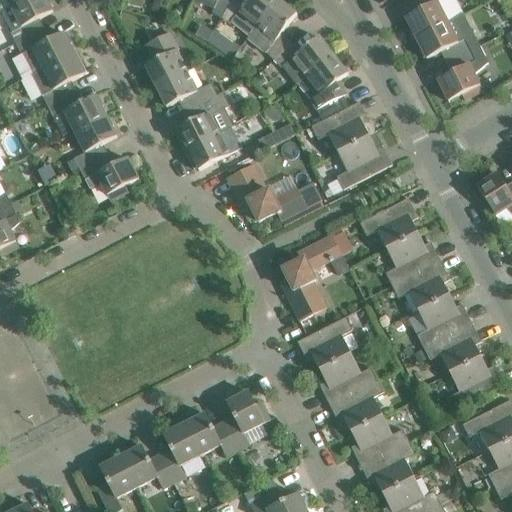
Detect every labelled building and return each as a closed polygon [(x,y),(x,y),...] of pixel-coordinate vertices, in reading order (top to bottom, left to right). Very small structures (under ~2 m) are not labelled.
[(26,0),(11,8),(2,12),(12,33),(10,34),(16,45),(40,33),(34,22),(40,19),(53,13),(47,2),(49,1),(48,0),(26,0)] [(193,0),(213,9),(210,13),(221,20),(225,12),(232,0),(193,0)] [(232,0),(225,12),(221,20),(230,25),(231,23),(249,37),(278,1),(277,0),(248,0),(245,5),(237,0),(232,0)] [(419,11),(405,18),(411,29),(409,30),(413,39),(415,38),(416,39),(447,23),(463,15),(455,0),(419,0),(424,9),(419,11)] [(249,37),(248,39),(266,53),(273,61),(291,43),(282,34),(297,15),(278,1),(249,37)] [(447,23),(416,39),(421,49),(419,50),(423,59),(426,58),(427,60),(445,50),(450,61),(479,46),(463,15),(447,23)] [(215,31),(208,43),(231,60),(241,48),(215,31)] [(21,56),(13,60),(23,80),(32,76),(34,75),(43,70),(74,55),(69,45),(71,44),(67,35),(64,36),(63,34),(50,40),(45,43),(40,33),(16,45),(21,56)] [(158,60),(145,67),(156,88),(187,72),(177,52),(178,51),(170,34),(146,46),(152,58),(156,56),(158,60)] [(291,43),(273,61),(281,68),(283,67),(297,85),(334,57),(319,38),(301,53),(291,43)] [(456,71),(437,81),(448,103),(462,96),(464,101),(482,92),(474,75),(488,64),(479,46),(450,61),(456,71)] [(23,80),(22,81),(32,102),(42,97),(48,108),(72,95),(66,85),(71,82),(85,76),(84,73),(86,72),(77,55),(75,56),(74,55),(43,70),(34,75),(32,76),(23,80)] [(334,57),(297,85),(317,111),(323,122),(345,111),(339,99),(344,97),(347,95),(340,81),(348,75),(334,57)] [(187,72),(156,88),(167,109),(185,100),(190,110),(217,96),(212,85),(197,93),(187,72)] [(262,76),(255,81),(260,87),(267,82),(262,76)] [(72,95),(48,108),(53,118),(64,113),(75,133),(106,117),(101,108),(103,107),(99,97),(96,99),(95,97),(77,106),(72,95)] [(179,133),(176,135),(184,151),(187,149),(188,151),(219,135),(210,118),(225,110),(223,107),(217,96),(190,110),(195,121),(189,124),(177,130),(179,133)] [(323,122),(312,128),(318,141),(329,136),(338,154),(369,138),(376,135),(360,103),(345,111),(323,122)] [(275,105),(265,111),(269,119),(275,121),(284,117),(275,105)] [(85,154),(74,160),(80,170),(103,158),(98,148),(117,138),(111,128),(113,127),(109,118),(107,119),(106,117),(75,133),(85,154)] [(296,136),(290,125),(258,141),(264,152),(296,136)] [(189,152),(185,154),(194,171),(197,169),(199,172),(230,156),(242,150),(231,129),(219,135),(188,151),(189,152)] [(348,173),(337,178),(344,191),(392,166),(382,147),(376,135),(369,138),(338,154),(348,173)] [(103,158),(80,170),(85,181),(90,190),(101,184),(110,202),(128,193),(125,188),(139,181),(127,159),(109,169),(103,158)] [(74,160),(66,163),(72,174),(80,170),(74,160)] [(281,222),(307,209),(321,202),(313,185),(298,192),(297,189),(274,201),(269,192),(268,192),(254,166),(227,180),(248,220),(255,216),(259,224),(277,215),(281,222)] [(487,178),(476,184),(478,186),(477,187),(495,217),(506,210),(511,216),(511,189),(508,192),(497,174),(488,180),(487,178)] [(0,210),(11,205),(5,194),(0,197),(0,210)] [(408,200),(360,224),(367,237),(377,232),(387,251),(418,235),(412,222),(418,219),(408,200)] [(0,255),(1,258),(19,249),(10,232),(20,224),(11,205),(0,210),(0,255)] [(61,231),(66,241),(76,236),(71,226),(61,231)] [(424,247),(418,235),(387,251),(396,269),(385,274),(392,287),(440,262),(431,243),(424,247)] [(287,279),(280,283),(300,323),(327,309),(314,283),(315,282),(311,273),(342,257),(332,237),(297,254),(301,262),(283,271),(287,279)] [(409,294),(418,313),(450,297),(443,284),(450,281),(440,262),(392,287),(398,300),(409,294)] [(456,309),(450,297),(418,313),(428,331),(417,337),(423,349),(472,324),(462,305),(456,309)] [(314,359),(320,371),(351,356),(342,337),(352,332),(346,318),(297,343),(307,363),(314,359)] [(481,343),(472,324),(423,349),(430,362),(440,356),(450,375),(481,359),(475,346),(481,343)] [(428,359),(423,350),(414,355),(419,363),(428,359)] [(320,387),(329,406),(378,381),(371,369),(361,374),(351,356),(320,371),(326,384),(320,387)] [(449,399),(455,412),(504,387),(494,367),(487,371),(481,359),(450,375),(459,393),(449,399)] [(384,393),(378,381),(329,406),(339,425),(345,421),(351,433),(383,417),(373,399),(384,393)] [(234,418),(223,424),(238,452),(250,446),(244,435),(270,421),(261,403),(255,406),(249,393),(227,404),(234,418)] [(489,452),(511,440),(511,403),(511,401),(462,426),(469,439),(480,433),(489,452)] [(205,415),(184,425),(201,457),(221,447),(226,458),(238,452),(223,424),(213,429),(205,415)] [(351,449),(361,468),(409,443),(403,431),(392,436),(383,417),(351,433),(358,446),(351,449)] [(160,456),(175,485),(186,479),(180,467),(201,457),(184,425),(163,436),(171,450),(160,456)] [(450,426),(437,432),(444,445),(456,438),(450,426)] [(511,440),(489,452),(499,470),(488,476),(494,488),(511,479),(511,440)] [(377,484),(383,495),(414,480),(405,461),(416,455),(409,443),(361,468),(370,487),(377,484)] [(142,447),(121,458),(137,489),(157,479),(163,490),(175,485),(160,456),(149,461),(142,447)] [(117,500),(137,489),(121,458),(100,468),(107,483),(96,488),(108,511),(120,511),(123,511),(117,500)] [(511,479),(494,488),(501,501),(511,495),(511,496),(511,479)] [(424,498),(414,480),(383,495),(389,508),(383,511),(427,511),(441,505),(434,493),(424,498)] [(266,511),(306,511),(298,495),(284,502),(278,491),(250,506),(252,511),(266,511),(267,511),(266,511)] [(197,511),(193,503),(186,507),(188,511),(197,511)]
